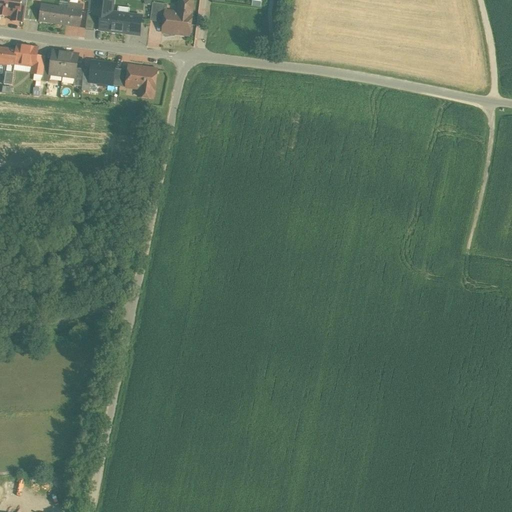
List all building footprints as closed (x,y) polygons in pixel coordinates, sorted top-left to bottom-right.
[(0,0),(0,16),(7,17),(7,16),(12,17),(18,18),(21,0),(0,0)] [(21,0),(18,18),(12,17),(11,21),(24,23),(24,20),(26,9),(27,0),(21,0)] [(68,10),(42,6),(39,22),(80,28),(83,5),(69,4),(68,10)] [(166,25),(168,13),(169,6),(152,4),(150,23),(166,25)] [(166,25),(165,33),(189,36),(193,7),(179,5),(178,14),(168,13),(166,25)] [(142,17),(102,12),(99,31),(126,34),(125,37),(134,39),(134,36),(140,36),(142,17)] [(38,49),(18,47),(17,51),(15,64),(32,67),(35,67),(37,57),(38,49)] [(17,51),(0,48),(0,65),(7,67),(6,73),(14,75),(15,64),(17,51)] [(66,54),(53,52),(51,66),(50,75),(63,77),(66,54)] [(78,56),(66,54),(63,77),(75,79),(76,69),(78,56)] [(46,59),(37,57),(35,67),(32,67),(31,75),(43,76),(45,65),(46,59)] [(112,86),(115,70),(115,65),(95,63),(94,72),(93,84),(112,86)] [(51,66),(45,65),(43,76),(42,82),(49,83),(50,75),(51,66)] [(139,89),(142,70),(136,69),(136,68),(129,68),(129,71),(126,88),(127,88),(139,89)] [(142,70),(139,89),(143,90),(142,98),(153,99),(154,91),(157,71),(147,70),(146,69),(143,68),(142,70)] [(82,88),(83,70),(76,69),(75,79),(74,87),(82,88)] [(92,90),(93,84),(94,72),(83,70),(82,88),(82,89),(92,90)] [(115,70),(112,86),(127,88),(126,88),(129,71),(115,70)] [(14,75),(6,73),(4,85),(12,86),(14,75)] [(39,83),(15,80),(14,86),(38,89),(39,83)]
